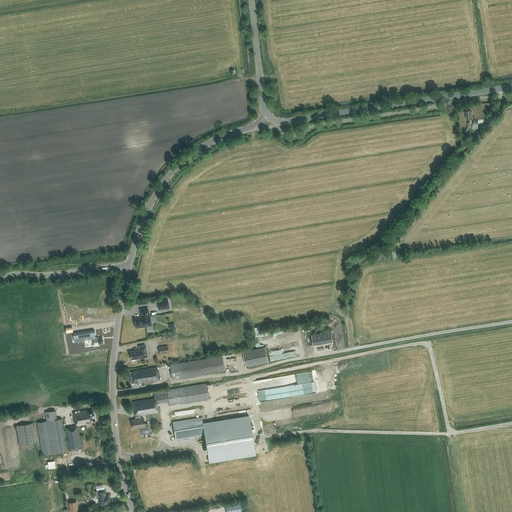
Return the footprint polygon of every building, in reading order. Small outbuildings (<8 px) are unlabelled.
[(169,308),(167,300),(157,301),(159,309),(169,308)] [(149,316),(147,308),(140,309),(141,317),(134,318),(135,321),(134,322),(134,325),(135,325),(136,328),(140,327),(141,328),(145,327),(145,326),(151,325),(150,316),(149,316)] [(331,332),(311,335),(313,345),(333,341),(331,332)] [(98,338),(98,337),(92,338),(93,346),(98,345),(98,344),(103,343),(102,337),(98,338)] [(131,359),(131,360),(136,359),(147,357),(145,345),(138,346),(139,350),(130,352),(130,356),(130,358),(131,359)] [(242,352),(246,367),(268,362),(265,347),(242,352)] [(224,371),(222,357),(170,365),(172,379),(224,371)] [(135,371),(135,372),(129,372),(131,383),(135,383),(135,384),(159,380),(158,371),(157,371),(157,368),(135,371)] [(141,415),(159,412),(157,402),(168,400),(169,405),(208,399),(206,385),(206,383),(153,392),(154,398),(132,402),(133,410),(134,410),(135,417),(134,418),(135,420),(132,420),(132,423),(132,424),(133,429),(139,428),(139,431),(149,430),(148,423),(144,424),(143,418),(142,419),(141,415)] [(45,412),(46,421),(37,423),(42,456),(67,452),(64,438),(67,438),(69,451),(81,449),(77,426),(85,424),(85,423),(95,421),(93,410),(87,412),(86,410),(73,413),(74,422),(75,422),(76,426),(69,427),(65,428),(67,435),(64,435),(61,419),(56,420),(55,411),(45,412)] [(202,418),(173,423),(175,439),(205,434),(209,462),(255,454),(249,416),(203,423),(202,418)] [(19,446),(24,446),(35,444),(31,424),(16,427),(19,446)] [(96,496),(97,496),(99,505),(104,504),(103,503),(109,502),(108,495),(105,495),(104,489),(96,490),(96,491),(95,491),(96,496)]
